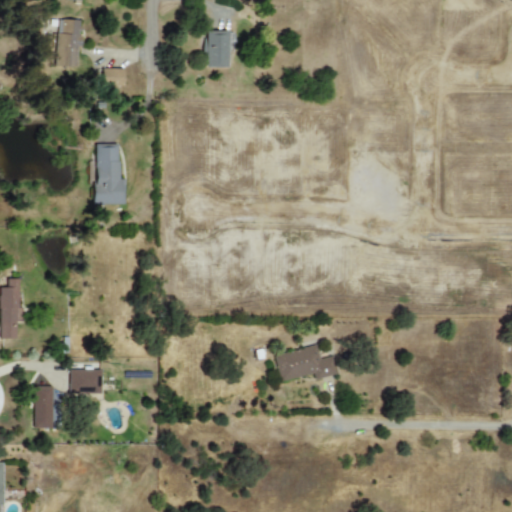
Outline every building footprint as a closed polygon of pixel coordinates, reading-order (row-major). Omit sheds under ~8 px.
[(73,67),(74,48),(76,48),(77,20),(54,19),(52,67),(73,67)] [(224,68),(225,32),(202,31),(201,53),(203,53),(203,67),(224,68)] [(98,85),(120,85),(120,69),(99,68),(98,85)] [(91,204),(121,204),(121,179),(115,179),(115,144),(91,144),(91,204)] [(0,339),(14,339),(14,279),(3,279),(3,287),(0,287),(0,339)] [(310,374),(311,380),(335,374),(330,355),(317,358),(313,345),(270,355),(277,382),(310,374)] [(98,393),(97,370),(65,371),(66,394),(98,393)] [(49,428),(49,386),(30,386),(30,428),(49,428)]
